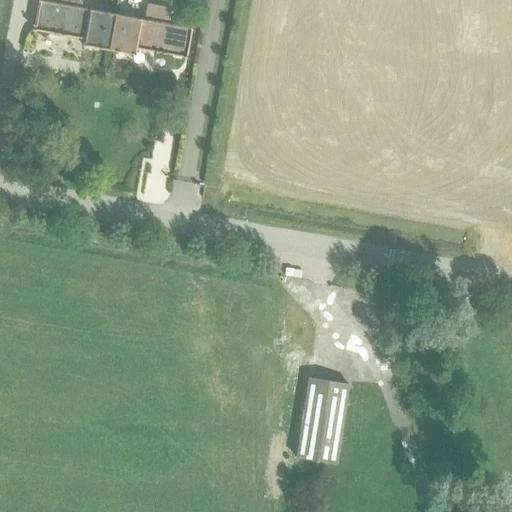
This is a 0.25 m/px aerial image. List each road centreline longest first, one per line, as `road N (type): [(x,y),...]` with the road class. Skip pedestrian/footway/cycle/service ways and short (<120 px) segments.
road 1 (residential): [(177,225),(217,0)]
road 2 (residential): [(393,263),(177,225)]
road 3 (residential): [(177,225),(0,192)]
road 4 (unclassified): [(511,284),(393,263)]
